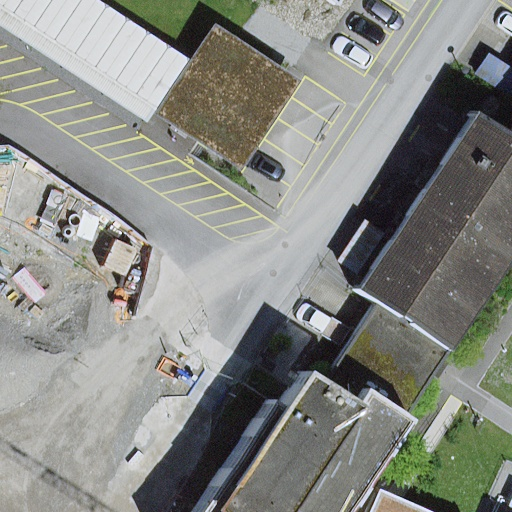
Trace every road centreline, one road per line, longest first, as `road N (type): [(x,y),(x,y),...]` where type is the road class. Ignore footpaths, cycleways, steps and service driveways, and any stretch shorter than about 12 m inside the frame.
road 1 (residential): [(188,445),(469,0)]
road 2 (unknown): [(511,294),(436,377),(377,511)]
road 3 (residential): [(188,445),(0,400)]
